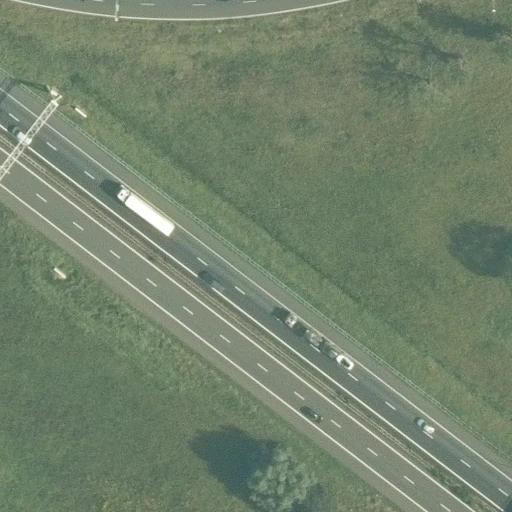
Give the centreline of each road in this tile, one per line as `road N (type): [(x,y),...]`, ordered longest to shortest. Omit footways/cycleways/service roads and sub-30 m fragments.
road 1 (motorway): [(511,500),(0,108)]
road 2 (motorway): [(0,167),(449,511)]
road 3 (motorway): [(267,0),(85,0)]
